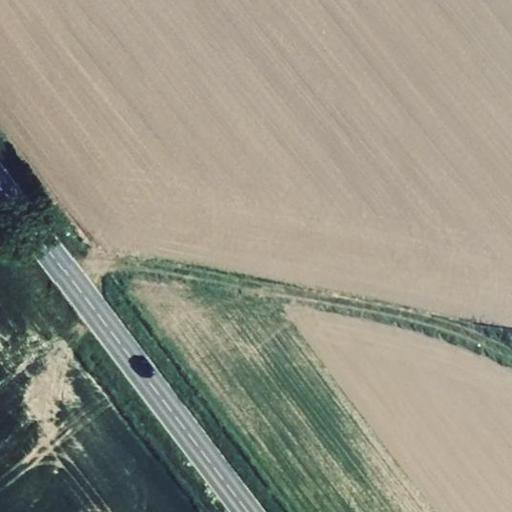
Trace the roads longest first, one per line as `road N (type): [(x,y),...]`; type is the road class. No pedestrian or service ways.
road 1 (track): [(511,353),(448,324),(334,298),(102,260),(66,272)]
road 2 (secondary): [(0,185),(247,511)]
